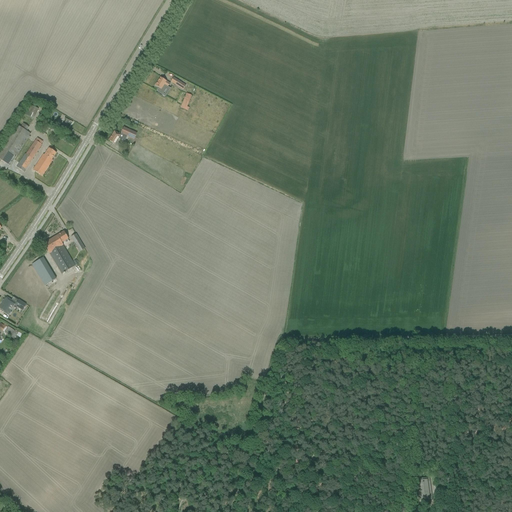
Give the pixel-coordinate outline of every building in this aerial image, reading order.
[(160,78),(155,86),(159,88),(158,89),(156,91),(160,94),(162,96),(162,95),(167,87),(170,84),(166,82),(166,81),(164,80),(160,78)] [(170,83),(182,90),(185,86),(173,78),(170,83)] [(185,110),(192,96),(186,94),(180,108),(185,110)] [(26,112),(24,115),(34,119),(40,106),(34,103),(32,107),(29,105),(26,112)] [(60,127),(58,130),(66,135),(72,125),(65,120),(61,125),(64,126),(62,129),(60,127)] [(15,124),(0,147),(0,159),(9,166),(13,160),(27,138),(30,134),(26,131),(28,128),(23,124),(20,128),(20,127),(19,127),(16,125),(15,124)] [(42,133),(47,135),(51,126),(46,124),(42,133)] [(121,134),(120,135),(114,132),(108,141),(114,145),(118,139),(121,140),(124,135),(127,137),(128,135),(134,138),(136,134),(123,128),(121,134)] [(23,172),(42,145),(35,141),(26,155),(26,154),(16,167),(23,172)] [(42,176),(52,161),(51,160),(56,153),(49,148),(44,155),(43,154),(33,170),(42,176)] [(43,244),(46,248),(61,274),(75,266),(63,245),(61,243),(68,239),(63,232),(43,244)] [(71,237),(79,252),(85,249),(76,234),(71,237)] [(48,266),(36,272),(45,286),(56,279),(48,266)] [(3,300),(0,303),(1,304),(0,306),(0,308),(0,309),(0,310),(8,316),(11,313),(6,310),(10,305),(13,307),(15,303),(6,298),(5,301),(4,300),(3,300)] [(14,306),(22,311),(25,305),(18,300),(14,306)] [(4,332),(14,338),(18,333),(8,326),(4,332)] [(419,480),(421,500),(432,498),(429,478),(419,480)]
